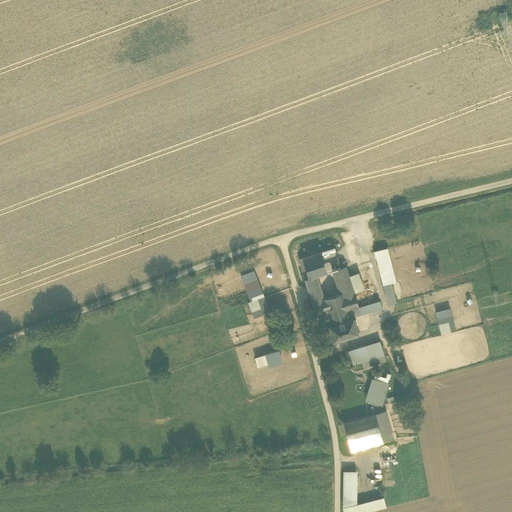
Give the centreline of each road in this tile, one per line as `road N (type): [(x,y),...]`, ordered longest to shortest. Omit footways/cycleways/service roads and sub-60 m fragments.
road 1 (unclassified): [(511,182),(279,238),(0,341)]
road 2 (track): [(311,352),(328,409),(337,511)]
